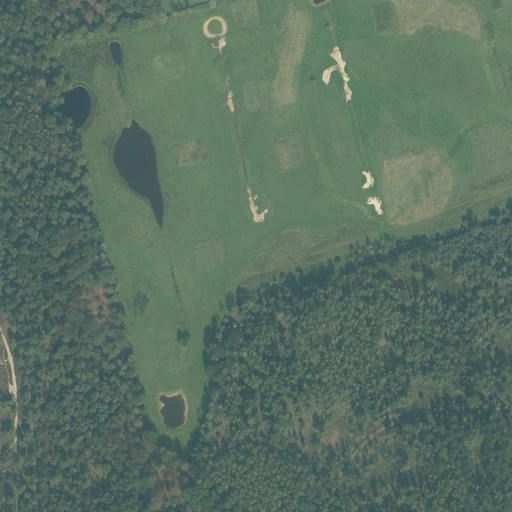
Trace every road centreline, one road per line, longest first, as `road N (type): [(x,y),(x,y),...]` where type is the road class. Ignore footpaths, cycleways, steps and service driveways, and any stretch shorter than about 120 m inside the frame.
road 1 (track): [(511,409),(398,423),(375,433),(333,483)]
road 2 (track): [(333,483),(248,444),(196,468),(176,511)]
